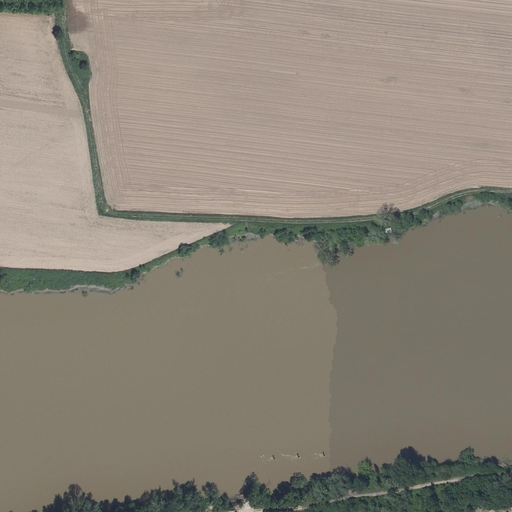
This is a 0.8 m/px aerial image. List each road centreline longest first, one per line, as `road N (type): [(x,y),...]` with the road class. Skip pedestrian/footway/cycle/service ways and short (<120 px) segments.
road 1 (track): [(511,198),(358,219),(109,210),(88,85),(70,64),(64,0)]
road 2 (track): [(511,473),(240,511)]
